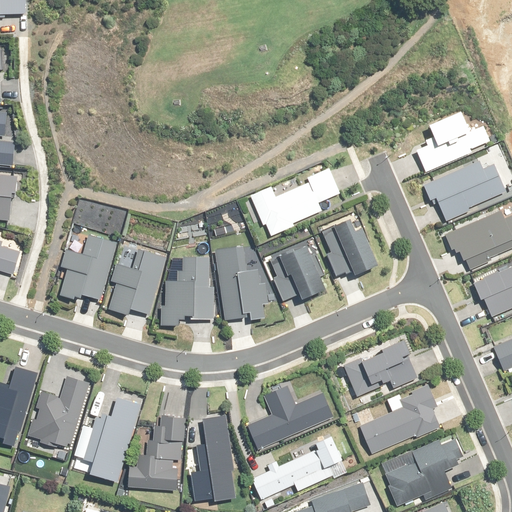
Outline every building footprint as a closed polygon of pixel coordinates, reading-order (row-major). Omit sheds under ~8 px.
[(0,0),(0,15),(26,15),(25,0),(0,0)] [(8,113),(0,112),(0,165),(14,167),(15,143),(0,142),(0,136),(6,137),(8,113)] [(471,133),(462,113),(430,127),(435,138),(426,142),(428,146),(417,151),(427,174),(473,153),(472,150),(491,142),(484,128),(471,133)] [(483,170),(480,162),(425,186),(431,201),(437,199),(447,222),(470,212),(469,209),(506,193),(494,166),(483,170)] [(341,194),(330,169),(308,179),(310,184),(277,198),(272,188),(252,197),(264,226),(267,225),(272,237),(295,227),(294,224),(323,212),(319,204),(341,194)] [(16,177),(0,175),(0,220),(12,222),(16,177)] [(511,254),(511,206),(446,233),(458,263),(466,260),(471,271),(493,262),(511,254)] [(378,267),(357,217),(323,231),(331,252),(327,254),(337,277),(353,270),(356,277),(378,267)] [(117,244),(90,236),(84,256),(67,251),(61,273),(67,275),(61,296),(81,301),(82,296),(102,301),(117,244)] [(0,271),(14,276),(21,253),(1,247),(2,243),(0,242),(0,271)] [(326,291),(309,248),(281,259),(287,274),(274,279),(284,303),(301,297),(302,300),(326,291)] [(240,265),(238,250),(216,253),(226,321),(252,317),(252,320),(265,318),(259,271),(247,273),(246,264),(240,265)] [(167,259),(138,251),(132,270),(118,266),(113,283),(117,284),(109,310),(130,316),(131,310),(150,315),(167,259)] [(210,288),(210,259),(183,259),(183,271),(179,271),(179,283),(166,283),(166,306),(162,306),(162,327),(180,326),(180,321),(215,321),(215,288),(210,288)] [(511,267),(475,284),(482,300),(484,299),(492,317),(511,309),(511,267)] [(511,368),(511,339),(494,347),(504,372),(511,368)] [(411,355),(406,342),(384,351),(385,353),(346,369),(358,397),(373,391),(371,386),(390,379),(394,389),(418,379),(408,356),(411,355)] [(39,374),(17,368),(10,390),(0,386),(0,442),(16,447),(39,374)] [(91,385),(68,377),(62,398),(43,392),(29,438),(71,451),(91,385)] [(300,404),(291,385),(265,396),(274,416),(249,426),(259,450),(335,418),(325,394),(300,404)] [(436,405),(429,387),(399,399),(403,410),(362,426),(372,454),(442,427),(433,406),(436,405)] [(142,405),(119,398),(113,419),(98,415),(85,459),(78,457),(74,469),(118,483),(142,405)] [(237,499),(228,417),(204,419),(207,447),(197,448),(199,472),(191,473),(194,504),(237,499)] [(185,419),(162,418),(162,427),(155,426),(154,441),(149,440),(148,456),(140,455),(139,468),(131,467),(129,488),(180,491),(185,419)] [(343,461),(332,436),(312,445),(314,451),(278,467),(275,460),(264,464),(267,472),(252,478),(262,500),(296,485),(298,492),(334,476),(330,467),(343,461)] [(413,452),(417,463),(385,475),(397,507),(415,501),(416,503),(452,489),(445,472),(459,466),(456,458),(462,456),(455,436),(413,452)] [(354,511),(371,506),(363,484),(310,504),(312,507),(298,511),(354,511)] [(0,511),(6,511),(12,488),(0,485),(0,511)]
